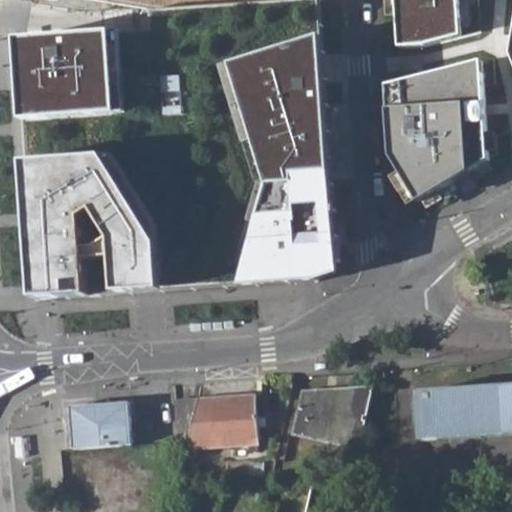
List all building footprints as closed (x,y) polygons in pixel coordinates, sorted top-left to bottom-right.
[(154,23),(155,35),(21,45),(40,300),(319,280),(342,266),(323,0),(285,0),(153,10),(154,23)] [(58,0),(129,12),(285,0),(58,0)] [(399,0),(403,47),(427,46),(465,36),(462,0),(399,0)] [(491,165),(484,63),(390,88),(395,160),(423,206),(491,165)] [(7,268),(0,268),(0,310),(11,310),(7,268)] [(511,386),(421,393),(424,442),(511,435),(511,386)] [(305,393),(295,436),(364,432),(374,389),(305,393)] [(190,443),(188,451),(259,447),(256,396),(199,400),(190,443)] [(177,401),(179,444),(190,443),(199,400),(177,401)] [(72,408),(75,451),(133,446),(130,403),(72,408)]
